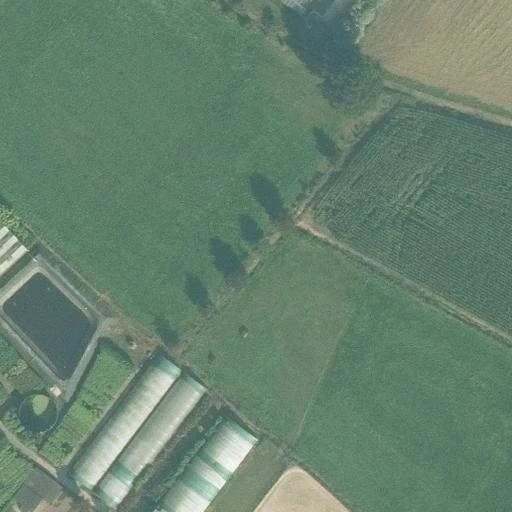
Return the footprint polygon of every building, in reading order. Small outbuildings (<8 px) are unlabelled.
[(276,0),(304,21),(312,11),(320,0),(276,0)] [(0,221),(0,276),(27,251),(0,221)] [(82,466),(130,502),(216,389),(168,353),(82,466)] [(185,511),(213,511),(268,443),(237,419),(210,454),(212,455),(194,479),(189,475),(169,500),(185,511)] [(36,468),(12,498),(29,511),(33,511),(43,500),(56,483),(36,468)]
